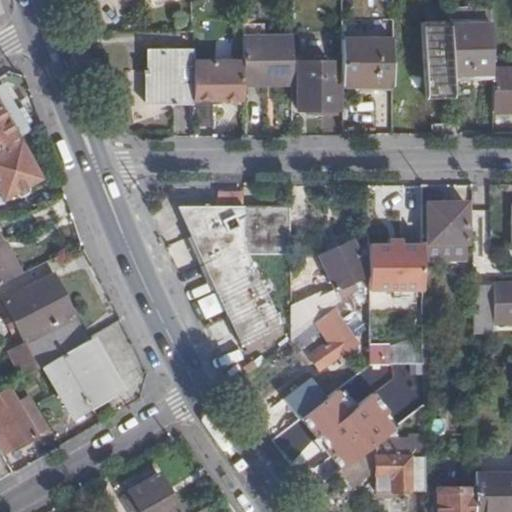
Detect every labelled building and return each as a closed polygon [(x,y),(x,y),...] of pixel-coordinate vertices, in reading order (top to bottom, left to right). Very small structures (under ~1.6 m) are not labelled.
[(494,68),(492,20),(453,22),(455,78),(495,76),(494,68)] [(243,22),(243,39),(263,39),(263,22),(243,22)] [(261,89),(293,89),(293,39),(263,39),(243,39),(243,62),(243,82),(261,83),(261,89)] [(301,58),(326,58),(326,40),(302,39),(301,58)] [(342,39),(343,86),(394,87),(394,80),(393,39),(342,39)] [(149,104),(194,104),(194,100),(194,61),(194,53),(149,53),(149,104)] [(194,61),(194,100),(244,100),(244,89),(243,82),(243,62),(232,61),(194,61)] [(328,62),(299,63),(298,108),(338,108),(338,86),(329,86),(328,62)] [(495,76),(495,112),(511,112),(511,68),(494,68),(495,76)] [(0,108),(5,117),(14,112),(0,87),(0,108)] [(27,132),(35,126),(24,105),(14,112),(27,132)] [(0,147),(17,137),(27,132),(14,112),(5,117),(0,108),(0,147)] [(17,137),(0,147),(0,188),(6,197),(15,191),(22,198),(30,193),(31,188),(29,183),(40,177),(17,137)] [(424,186),(412,186),(412,210),(424,210),(424,204),(424,186)] [(424,204),(424,210),(425,260),(467,261),(467,204),(424,204)] [(291,256),(290,207),(178,210),(243,345),(279,328),(279,317),(249,257),(291,256)] [(369,247),(369,234),(321,256),(334,286),(292,319),(292,341),(293,341),(311,327),(317,322),(347,300),(338,288),(369,273),(369,251),(369,247)] [(0,283),(16,276),(0,245),(0,243),(2,243),(0,237),(0,283)] [(0,245),(16,276),(23,273),(6,241),(2,243),(0,243),(0,245)] [(183,241),(166,248),(177,272),(193,265),(183,241)] [(422,248),(369,247),(369,251),(369,273),(369,283),(369,293),(422,293),(422,248)] [(43,366),(86,340),(54,275),(4,300),(25,340),(27,340),(40,367),(43,366)] [(369,283),(347,300),(317,322),(331,342),(313,355),(321,367),(356,343),(342,321),(369,302),(369,293),(369,283)] [(511,290),(475,291),(475,332),(511,330),(511,290)] [(200,316),(214,316),(215,297),(200,297),(200,316)] [(319,338),(311,327),(293,341),(301,351),(319,338)] [(112,386),(86,340),(43,366),(70,411),(86,402),(88,405),(109,394),(112,386)] [(425,345),(425,364),(439,364),(439,345),(425,345)] [(388,361),(388,346),(368,346),(369,362),(388,361)] [(0,375),(0,390),(8,386),(34,371),(27,360),(0,375)] [(246,368),(240,361),(231,368),(238,379),(249,371),(246,368)] [(249,371),(250,373),(259,366),(256,361),(246,368),(249,371)] [(0,424),(13,449),(36,435),(17,402),(8,386),(0,390),(0,424)] [(17,402),(36,435),(59,422),(39,389),(17,402)] [(314,408),(303,392),(284,406),(294,422),(314,408)] [(0,449),(3,455),(13,449),(0,424),(0,449)] [(379,490),(425,490),(426,435),(412,436),(411,440),(401,439),(396,427),(379,440),(379,470),(379,490)] [(379,440),(337,474),(350,491),(379,470),(379,440)] [(178,511),(180,511),(159,474),(129,490),(141,511),(178,511)] [(511,511),(511,475),(475,475),(475,488),(475,511),(511,511)] [(438,511),(475,511),(475,488),(439,489),(438,511)] [(141,511),(129,490),(120,495),(130,511),(141,511)]
